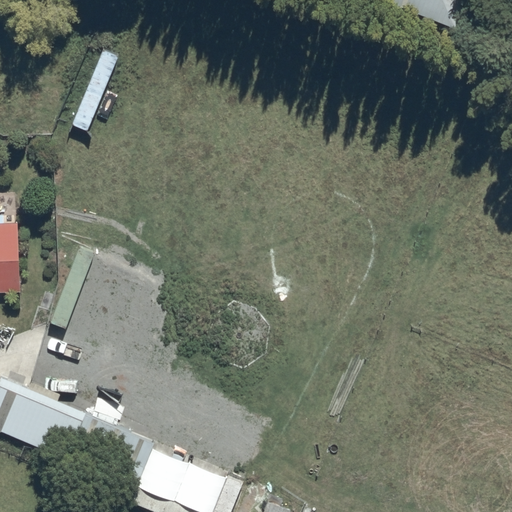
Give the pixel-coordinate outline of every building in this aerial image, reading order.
[(397,0),(453,23),(462,0),(397,0)] [(0,290),(16,291),(16,219),(2,219),(2,197),(0,197),(0,290)] [(206,511),(135,484),(153,440),(56,399),(59,391),(31,379),(28,386),(22,384),(25,377),(11,371),(9,377),(0,373),(0,430),(135,487),(129,500),(159,511),(206,511)] [(228,511),(242,476),(226,470),(212,508),(222,511),(228,511)] [(290,511),(293,505),(265,495),(259,511),(260,511),(290,511)]
